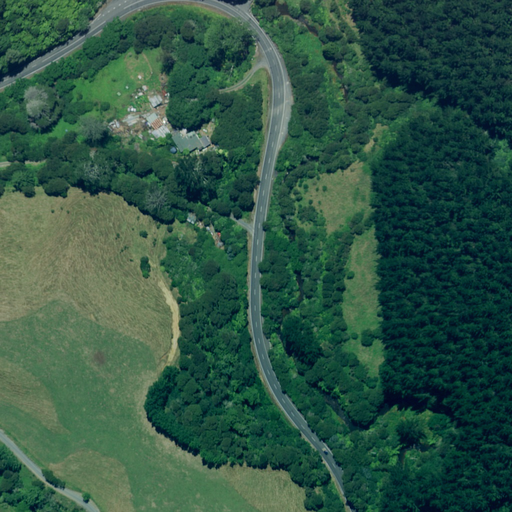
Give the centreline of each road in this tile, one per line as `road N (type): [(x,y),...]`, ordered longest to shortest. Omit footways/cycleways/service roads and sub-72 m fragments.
road 1 (tertiary): [(214,0),(262,37),(277,75),(253,262),(253,348),(351,511)]
road 2 (tertiary): [(0,79),(110,13)]
